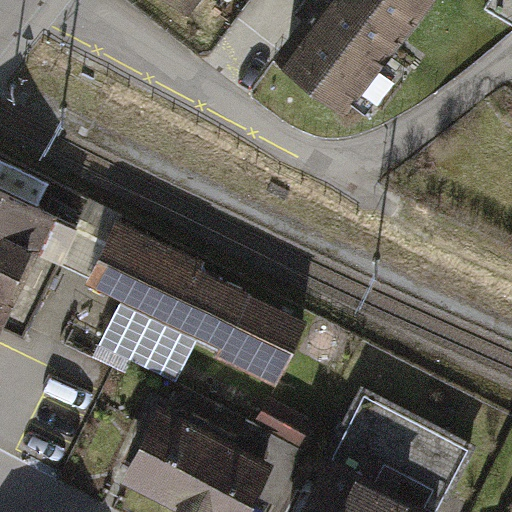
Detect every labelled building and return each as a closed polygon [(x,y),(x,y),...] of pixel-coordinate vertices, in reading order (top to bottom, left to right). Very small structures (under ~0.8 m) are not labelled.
[(200,0),(173,0),(190,13),(200,0)] [(320,0),(281,51),(350,104),(430,0),(320,0)] [(0,152),(0,330),(24,342),(33,326),(96,201),(0,152)] [(275,387),(309,318),(200,265),(205,254),(117,212),(86,278),(120,295),(97,343),(176,381),(199,332),(226,345),(219,360),(275,387)] [(302,511),(446,511),(449,506),(386,476),(400,447),(463,477),(481,441),(364,385),(302,511)] [(154,397),(115,478),(186,511),(250,511),(280,451),(303,462),(321,423),(265,396),(243,440),(154,397)]
